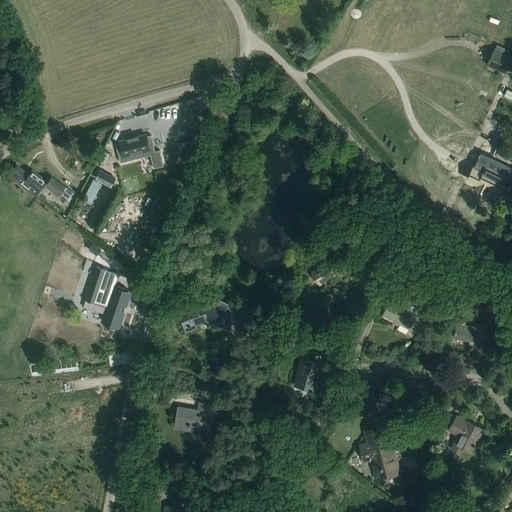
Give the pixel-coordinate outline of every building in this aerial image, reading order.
[(511,56),(495,48),(487,65),(505,74),(511,60),(511,56)] [(198,99),(174,106),(179,121),(202,115),(198,99)] [(120,143),(115,144),(120,162),(150,155),(150,153),(155,151),(151,135),(146,136),(146,134),(120,141),(120,143)] [(185,147),(196,145),(195,136),(183,137),(185,147)] [(495,149),(485,144),(479,156),(490,161),(495,149)] [(154,168),(163,166),(159,150),(155,151),(150,153),(150,155),(154,168)] [(15,164),(8,173),(30,189),(35,193),(46,179),(31,168),(27,174),(15,164)] [(511,179),(480,164),(471,180),(478,184),(476,189),(484,192),(485,191),(487,191),(489,187),(493,189),(492,191),(504,197),(511,180),(511,179)] [(100,201),(108,178),(98,174),(89,197),(100,201)] [(50,176),(43,185),(58,196),(65,202),(72,192),(65,186),(50,176)] [(93,243),(89,249),(96,255),(101,248),(93,243)] [(361,246),(358,251),(367,256),(370,251),(361,246)] [(323,269),(314,275),(320,283),(334,273),(327,263),(321,267),(323,269)] [(85,299),(83,307),(105,314),(103,319),(119,325),(129,295),(113,289),(114,286),(118,274),(105,269),(96,266),(85,299)] [(387,305),(382,314),(409,329),(411,325),(412,325),(413,323),(412,322),(414,318),(420,322),(427,310),(407,300),(404,306),(391,299),(387,305)] [(234,316),(216,308),(207,303),(180,313),(185,327),(206,320),(228,330),(234,316)] [(456,328),(454,338),(475,341),(474,346),(484,348),(485,338),(487,331),(488,331),(488,329),(487,329),(488,325),(478,323),(477,327),(465,324),(465,323),(465,321),(464,318),(460,318),(458,319),(457,321),(457,323),(456,328)] [(319,363),(309,361),(301,359),(294,385),(314,390),(317,378),(315,378),(319,363)] [(216,400),(214,412),(219,413),(224,413),(225,408),(221,407),(219,407),(220,401),(216,400)] [(178,406),(176,422),(185,424),(192,425),(210,428),(214,404),(210,404),(200,402),(198,410),(178,406)] [(457,416),(452,424),(449,429),(458,434),(451,448),(461,452),(463,448),(470,452),(483,429),(466,420),(466,421),(457,416)] [(400,472),(390,434),(388,425),(368,430),(371,442),(360,444),(362,454),(368,452),(374,479),(400,472)] [(504,503),(501,500),(501,499),(510,492),(507,489),(494,500),(500,507),(504,503)] [(284,494),(282,510),(289,510),(291,495),(284,494)] [(179,511),(180,508),(182,508),(184,502),(171,500),(170,506),(166,505),(164,511),(179,511)]
